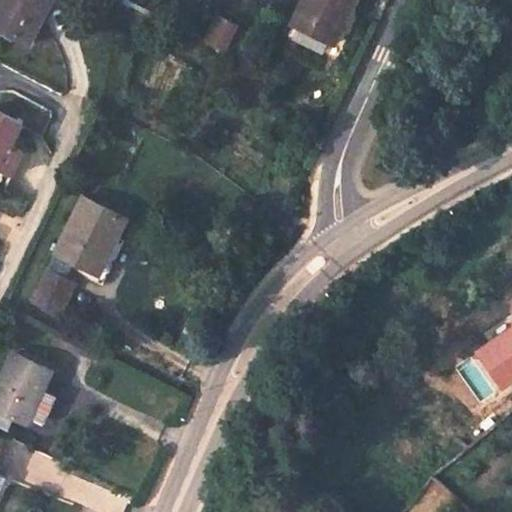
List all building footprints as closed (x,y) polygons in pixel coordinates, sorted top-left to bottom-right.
[(53,0),(0,0),(0,29),(30,45),(53,0)] [(353,0),(304,0),(293,24),(297,26),(328,42),(333,44),(341,25),(337,22),(342,13),(346,16),(353,0)] [(346,16),(342,13),(337,22),(341,25),(346,16)] [(234,26),(217,17),(205,39),(223,48),(234,26)] [(328,42),(297,26),(291,39),(322,55),(328,42)] [(0,164),(20,127),(0,116),(0,164)] [(83,198),(59,246),(54,244),(42,267),(47,270),(31,302),(58,317),(74,285),(66,280),(75,262),(93,271),(110,235),(117,238),(126,219),(83,198)] [(117,238),(110,235),(93,271),(88,279),(101,286),(123,241),(117,238)] [(511,328),(491,342),(511,372),(511,328)] [(52,371),(13,353),(0,381),(0,410),(12,416),(27,424),(30,418),(43,390),(52,371)] [(57,397),(43,390),(30,418),(44,425),(57,397)] [(12,416),(0,410),(0,426),(6,429),(12,416)]
